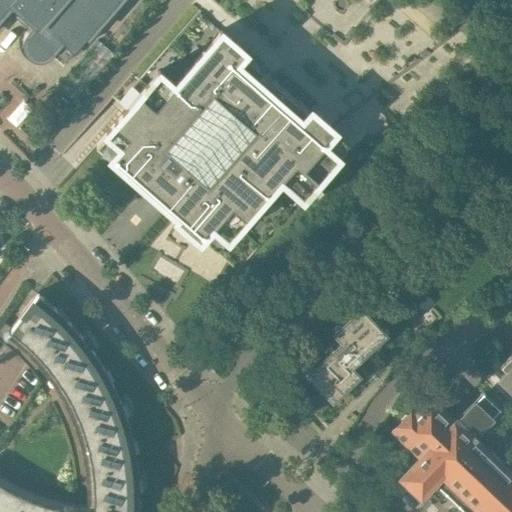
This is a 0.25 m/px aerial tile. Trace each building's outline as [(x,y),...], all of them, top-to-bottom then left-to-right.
[(48,53),(50,52),(61,39),(74,51),(118,0),(0,0),(0,15),(13,1),(38,23),(33,28),(32,29),(30,31),(29,32),(28,34),(27,35),(27,37),(26,39),(26,41),(27,43),(27,46),(27,48),(28,49),(29,50),(30,51),(31,53),(32,53),(34,54),(36,55),(37,56),(41,56),(44,56),(45,55),(47,54),(48,53)] [(309,109),(296,97),(244,52),(246,50),(222,29),(175,82),(160,69),(96,143),(178,215),(176,217),(200,238),(213,224),(228,237),(281,177),(303,196),(305,193),(313,200),(325,187),(317,180),(339,154),(338,153),(349,141),(334,129),(336,128),(311,107),(309,109)] [(434,301),(420,287),(408,299),(422,313),(434,301)] [(0,511),(138,511),(139,505),(139,498),(139,491),(142,491),(141,474),(138,474),(137,463),(135,451),(138,450),(135,435),(132,436),(130,429),(128,422),(126,414),(129,414),(123,399),(121,400),(118,393),(115,386),(112,380),(114,378),(106,365),(104,366),(100,360),(96,353),(92,347),(94,346),(85,333),(83,335),(78,329),(68,318),(70,316),(58,305),(57,307),(51,302),(44,297),(38,292),(11,328),(25,340),(35,350),(46,362),(55,374),(64,388),(71,400),(79,417),(83,429),(88,447),(91,459),(93,478),(93,491),(93,509),(92,511),(74,511),(75,509),(66,508),(45,502),(33,498),(17,491),(5,485),(0,481),(0,511)] [(316,328),(336,308),(323,294),(302,313),(316,328)] [(362,373),(353,364),(388,331),(361,303),(332,330),(340,339),(305,372),(333,400),(362,373)] [(511,354),(503,364),(508,369),(486,392),(511,417),(511,354)] [(417,405),(394,430),(421,455),(402,475),(422,494),(440,475),(478,510),(476,511),(511,511),(511,470),(505,463),(506,462),(489,445),(487,447),(476,435),(502,408),(483,391),(455,421),(431,398),(421,408),(417,405)]
